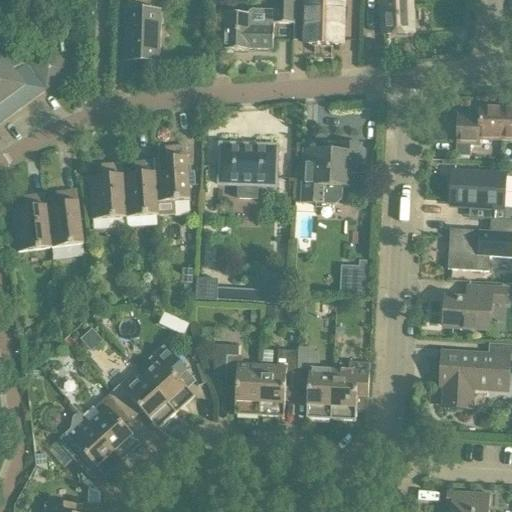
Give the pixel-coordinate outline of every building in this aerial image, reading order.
[(253,13),(249,15),(226,14),(225,50),(248,51),(248,49),(273,50),(274,24),(294,24),(294,0),(274,0),(274,13),(254,12),(253,13)] [(342,46),(342,0),(306,0),(305,46),(342,46)] [(381,0),(383,36),(413,34),(411,0),(381,0)] [(128,11),(126,62),(158,63),(160,13),(128,11)] [(0,122),(3,123),(71,73),(53,49),(27,67),(5,38),(0,41),(0,122)] [(458,147),(458,157),(470,157),(470,147),(470,141),(503,142),(504,110),(480,109),(480,120),(470,120),(470,117),(458,117),(458,147)] [(511,109),(504,110),(503,142),(511,141),(511,109)] [(447,134),(430,133),(430,142),(446,143),(447,134)] [(342,201),(342,188),(359,189),(361,146),(338,145),(338,153),(317,152),(316,166),(303,165),(301,205),(317,205),(317,209),(326,210),(327,206),(335,206),(342,201)] [(257,188),(276,189),(277,148),(221,146),(219,187),(238,188),(238,200),(257,201),(257,188)] [(155,174),(158,217),(175,216),(174,203),(190,202),(186,148),(172,149),(173,161),(153,162),(153,163),(154,174),(155,174)] [(154,174),(153,163),(140,164),(141,176),(123,177),(126,219),(158,217),(155,174),(154,174)] [(126,219),(123,177),(122,165),(108,166),(109,178),(89,180),(92,222),(126,219)] [(503,210),(505,177),(454,174),(452,207),(503,210)] [(46,208),(52,250),(84,246),(77,192),(63,194),(64,206),(46,208)] [(379,195),(367,194),(367,206),(379,207),(379,195)] [(52,250),(46,208),(45,196),(31,198),(32,210),(13,212),(18,254),(52,250)] [(511,223),(506,223),(490,222),(489,234),(450,231),(447,271),(488,274),(489,259),(511,260),(511,223)] [(342,265),(342,292),(369,292),(368,264),(342,265)] [(180,280),(192,281),(193,270),(181,269),(180,280)] [(219,281),(197,280),(196,302),(217,303),(217,302),(266,305),(266,306),(289,308),(290,286),(268,285),(267,292),(218,289),(219,281)] [(507,305),(508,291),(468,289),(467,301),(447,300),(445,328),(488,331),(490,304),(507,305)] [(151,297),(151,309),(162,309),(163,297),(151,297)] [(292,302),(292,314),(305,315),(306,303),(292,302)] [(285,310),(267,309),(265,325),(284,326),(285,310)] [(260,311),(252,311),(251,324),(260,324),(260,311)] [(186,334),(191,323),(166,313),(162,324),(186,334)] [(155,368),(144,378),(177,415),(195,398),(185,387),(194,380),(187,372),(164,347),(149,361),(155,368)] [(235,416),(259,418),(262,368),(242,367),(242,358),(239,358),(239,348),(215,347),(214,377),(226,377),(225,391),(236,392),(235,416)] [(307,420),(331,421),(333,372),(318,371),(319,362),(313,350),(299,349),(299,352),(297,390),(308,391),(307,420)] [(262,368),(259,418),(284,419),(285,394),(297,395),(297,390),(299,352),(278,351),(277,369),(262,368)] [(507,392),(509,359),(443,355),(441,388),(445,388),(444,408),(469,410),(470,390),(507,392)] [(349,373),(333,372),(331,421),(356,423),(357,398),(368,399),(370,365),(349,364),(349,373)] [(202,365),(197,366),(202,384),(207,383),(202,365)] [(126,381),(111,395),(133,420),(142,413),(158,431),(177,415),(144,378),(132,388),(126,381)] [(101,416),(90,426),(123,463),(141,446),(125,428),(133,420),(111,395),(95,409),(101,416)] [(73,419),(71,430),(57,443),(80,468),(88,461),(105,479),(123,463),(90,426),(89,426),(79,414),(73,419)] [(489,511),(490,496),(447,494),(446,507),(452,508),(452,511),(489,511)]
